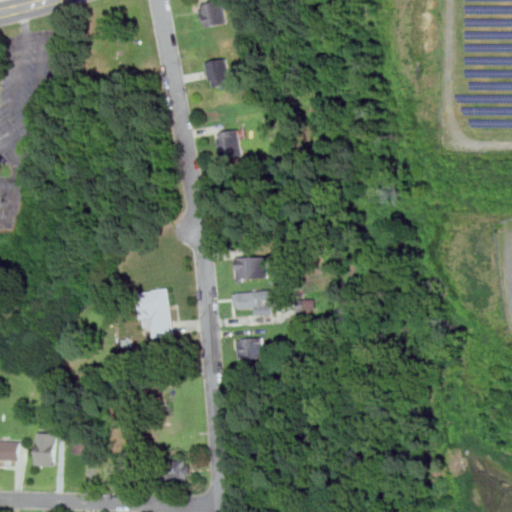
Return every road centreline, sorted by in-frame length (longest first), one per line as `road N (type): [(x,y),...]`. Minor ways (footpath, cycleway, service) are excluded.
road 1 (residential): [(218,499),(225,474),(211,287),(160,0)]
road 2 (residential): [(0,503),(187,508),(218,499)]
